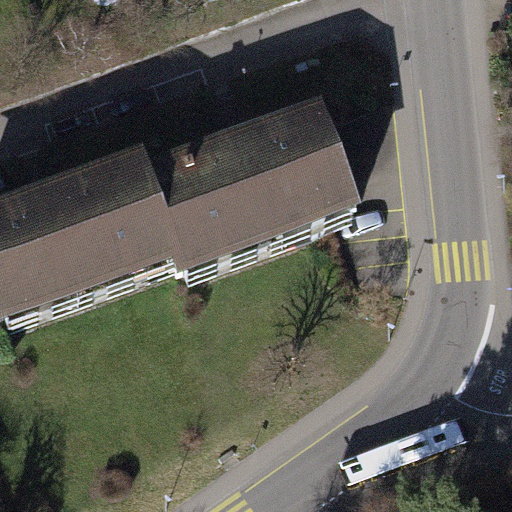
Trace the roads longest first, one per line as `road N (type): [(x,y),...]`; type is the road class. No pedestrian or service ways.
road 1 (residential): [(398,0),(0,141)]
road 2 (residential): [(428,386),(454,329),(460,261),(438,0)]
road 3 (residential): [(262,511),(374,436),(428,386)]
